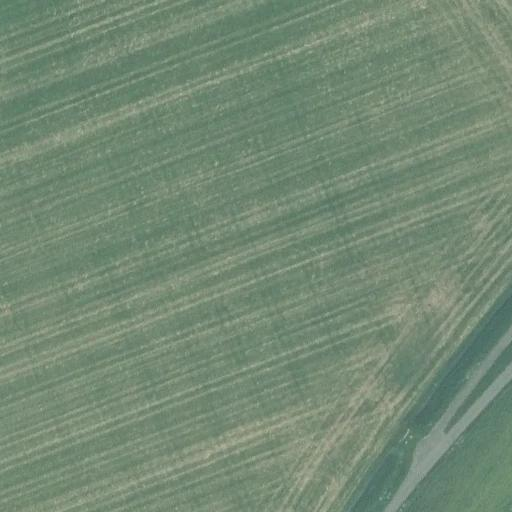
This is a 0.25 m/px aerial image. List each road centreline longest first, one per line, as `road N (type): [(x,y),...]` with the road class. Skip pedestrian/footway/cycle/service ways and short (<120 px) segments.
road 1 (track): [(402,488),(511,331)]
road 2 (unclassified): [(387,511),(511,377)]
